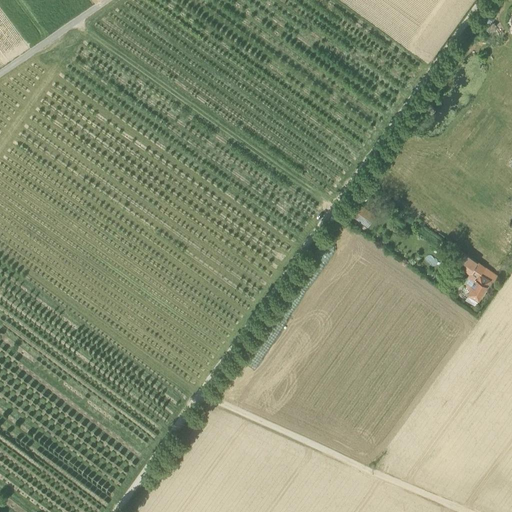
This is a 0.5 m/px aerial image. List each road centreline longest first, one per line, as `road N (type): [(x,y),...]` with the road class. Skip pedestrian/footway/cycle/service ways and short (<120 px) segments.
road 1 (track): [(201,395),(485,0)]
road 2 (track): [(335,208),(74,23)]
road 3 (track): [(467,511),(201,395)]
road 4 (track): [(118,511),(201,395)]
road 5 (track): [(0,74),(108,0)]
